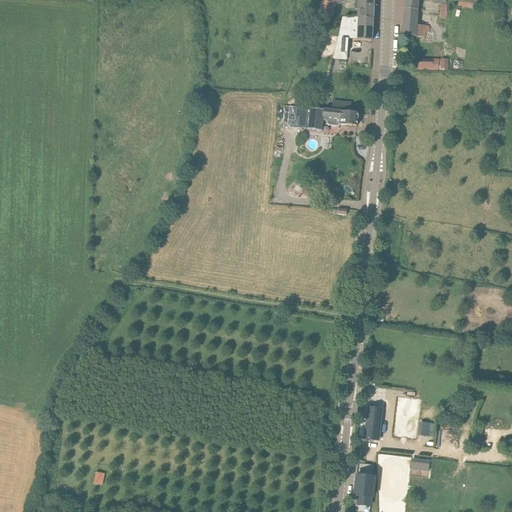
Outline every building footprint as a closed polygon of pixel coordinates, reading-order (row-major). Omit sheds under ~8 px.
[(351,17),(351,18),(373,18),(373,0),(329,0),(329,2),(321,1),(315,21),(321,23),(324,15),(331,17),(336,3),(341,4),(341,0),(357,0),(356,18),(351,17)] [(404,0),(402,35),(425,37),(426,32),(430,33),(430,26),(417,25),(418,10),(418,0),(419,0),(421,0),(421,1),(441,3),(440,17),(446,18),(448,4),(446,4),(446,0),(404,0)] [(458,0),(457,6),(476,9),(477,4),(485,5),(486,3),(501,5),(502,0),(500,0),(458,0)] [(356,40),(371,41),(373,18),(351,18),(342,17),(333,59),(347,60),(348,39),(356,39),(356,40)] [(415,59),(414,62),(414,70),(448,71),(448,59),(440,59),(440,60),(439,60),(439,59),(415,59)] [(339,111),(350,112),(351,102),(333,100),(331,110),(339,111)] [(358,113),(350,112),(339,111),(331,110),(310,109),(291,107),(290,127),(308,129),(323,130),(324,120),(331,121),(330,123),(338,124),(338,125),(357,127),(358,113)] [(368,407),(364,439),(378,441),(382,409),(368,407)] [(420,423),(418,436),(429,437),(431,424),(420,423)] [(429,461),(411,459),(410,470),(428,472),(429,461)] [(372,477),(373,467),(358,465),(357,475),(355,475),(353,495),(354,496),(353,507),(371,510),(375,477),(372,477)]
